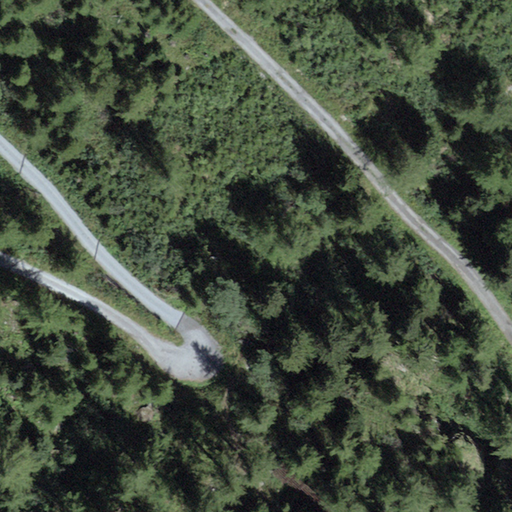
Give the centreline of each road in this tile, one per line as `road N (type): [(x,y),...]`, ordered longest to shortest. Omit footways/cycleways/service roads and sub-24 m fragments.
road 1 (track): [(0,145),(89,245),(198,333),(198,356),(173,357),(88,300),(0,256)]
road 2 (track): [(511,344),(407,214),(201,0)]
